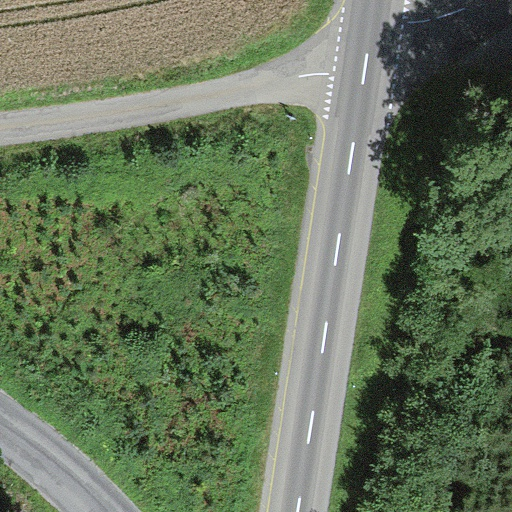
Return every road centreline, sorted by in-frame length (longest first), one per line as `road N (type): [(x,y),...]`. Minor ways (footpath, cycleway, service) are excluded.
road 1 (tertiary): [(298,511),(376,21)]
road 2 (track): [(0,129),(369,70)]
road 3 (residential): [(376,21),(511,5)]
road 4 (unclassified): [(0,424),(102,511)]
